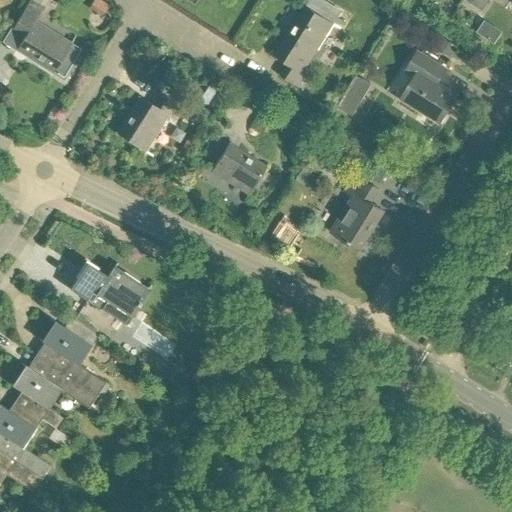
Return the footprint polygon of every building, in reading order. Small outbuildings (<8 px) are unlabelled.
[(11,30),(23,38),(14,51),(52,75),(53,72),(62,77),(61,79),(62,79),(79,53),(78,52),(77,54),(68,48),(71,44),(34,22),(42,9),(30,0),(11,30)] [(489,0),(511,0),(511,1),(511,4),(511,0),(467,0),(467,1),(482,11),(489,0)] [(102,18),(107,8),(93,1),(88,11),(102,18)] [(302,90),(309,78),(302,73),(334,24),(303,5),(271,56),(285,65),(278,75),(302,90)] [(442,39),(436,50),(450,58),(457,48),(442,39)] [(439,124),(457,95),(437,83),(446,69),(418,52),(406,71),(415,76),(400,100),(439,124)] [(199,101),(205,105),(216,89),(210,85),(199,101)] [(182,109),(158,94),(151,105),(137,97),(114,134),(144,153),(167,117),(174,121),(182,109)] [(351,116),(358,104),(348,98),(341,110),(351,116)] [(305,118),(298,129),(310,137),(317,125),(305,118)] [(247,196),(266,166),(229,143),(210,173),(247,196)] [(303,166),(294,180),(303,185),(312,171),(303,166)] [(359,251),(383,212),(370,203),(378,190),(355,175),(344,193),(352,198),(330,233),(359,251)] [(106,278),(86,265),(70,290),(101,310),(102,309),(124,324),(129,316),(130,317),(147,291),(113,268),(106,278)] [(54,319),(41,340),(44,342),(43,343),(59,353),(50,366),(95,396),(106,403),(102,394),(106,388),(102,386),(104,383),(76,365),(96,335),(95,334),(75,320),(70,317),(64,326),(54,319)] [(173,351),(163,366),(177,375),(186,359),(173,351)] [(26,369),(13,388),(20,393),(14,402),(40,419),(39,421),(54,431),(55,429),(61,421),(46,411),(59,391),(87,409),(99,417),(107,405),(106,403),(95,396),(50,366),(41,379),(26,369)] [(1,407),(0,407),(0,434),(3,436),(0,440),(0,452),(39,480),(48,466),(21,448),(39,421),(40,419),(14,402),(8,411),(1,407)] [(0,479),(3,474),(30,492),(39,480),(0,452),(0,479)]
